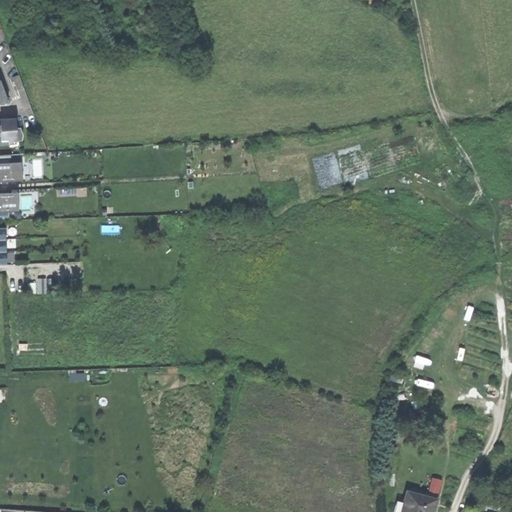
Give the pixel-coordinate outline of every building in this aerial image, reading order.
[(0,103),(9,103),(1,81),(1,80),(0,79),(0,75),(1,75),(0,72),(0,103)] [(13,77),(18,90),(24,87),(19,75),(13,77)] [(0,145),(10,145),(10,141),(23,140),(24,134),(21,128),(18,128),(17,118),(2,119),(1,119),(1,125),(0,125),(0,145)] [(22,153),(0,154),(0,181),(2,181),(25,180),(22,153)] [(0,217),(10,217),(10,210),(20,209),(19,191),(0,192),(0,217)] [(0,263),(9,263),(7,226),(0,226),(0,263)] [(465,390),(464,395),(494,403),(495,399),(465,390)] [(454,409),(491,418),(494,403),(464,395),(458,393),(454,409)] [(439,494),(443,478),(432,476),(428,491),(439,494)] [(433,511),(434,510),(436,499),(407,491),(404,503),(396,501),(393,511),(433,511)]
